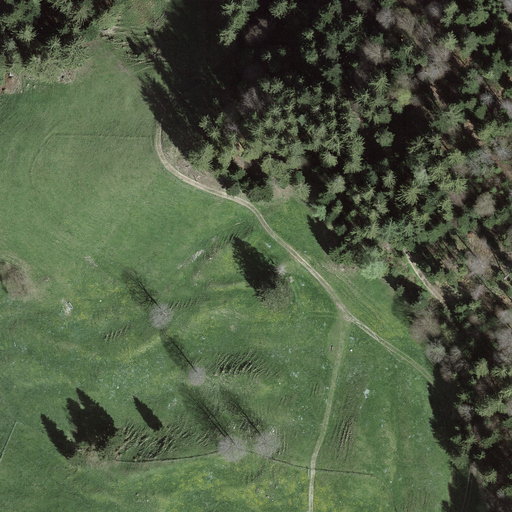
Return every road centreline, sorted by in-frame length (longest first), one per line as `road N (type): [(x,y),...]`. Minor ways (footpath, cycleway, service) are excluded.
road 1 (track): [(268,0),(229,60),(169,101),(160,119),(161,156),(178,174),(250,206),(337,292),(480,391)]
road 2 (track): [(384,0),(359,117),(391,213),(474,348),(480,430),(463,511)]
road 3 (track): [(310,511),(342,342),(337,292)]
